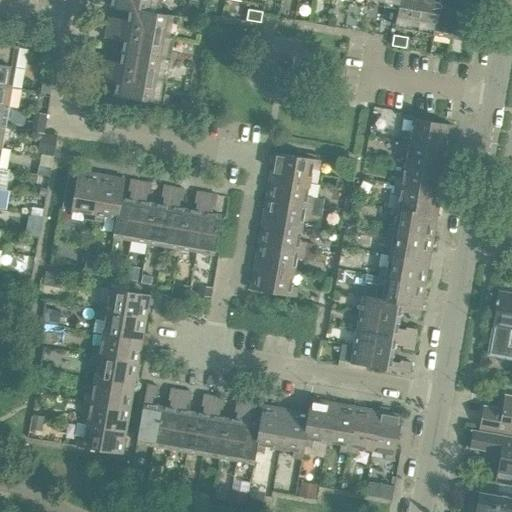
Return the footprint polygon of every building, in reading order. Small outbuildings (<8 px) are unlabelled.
[(152,5),(153,0),(111,0),(110,7),(128,10),(129,9),(162,15),(162,14),(164,7),(152,5)] [(439,0),(399,0),(396,20),(433,27),(434,27),(439,0)] [(449,37),(456,0),(439,0),(434,27),(433,27),(432,34),(449,37)] [(467,41),(474,1),(470,0),(456,0),(449,37),(467,41)] [(164,51),(168,24),(180,26),(181,17),(162,14),(162,15),(129,9),(128,10),(121,52),(174,61),(175,53),(164,51)] [(260,22),(261,14),(262,12),(248,10),(246,20),(260,22)] [(117,40),(119,29),(120,24),(107,22),(104,38),(117,40)] [(405,48),(407,38),(393,35),(391,46),(405,48)] [(0,64),(15,67),(19,47),(0,43),(0,64)] [(156,93),(161,67),(172,69),(174,61),(121,52),(114,95),(166,104),(167,95),(156,93)] [(111,77),(113,61),(101,59),(98,75),(111,77)] [(0,85),(11,88),(15,67),(0,64),(0,85)] [(0,106),(8,108),(11,88),(0,85),(0,106)] [(448,149),(452,125),(413,118),(410,133),(404,132),(403,141),(448,149)] [(444,171),(448,149),(403,141),(401,149),(407,150),(405,164),(444,171)] [(317,170),(319,160),(273,152),(269,176),(309,183),(311,169),(317,170)] [(440,194),(444,171),(405,164),(402,178),(396,177),(395,186),(440,194)] [(93,220),(101,175),(77,170),(70,211),(85,213),(84,219),(93,220)] [(118,216),(121,198),(124,179),(101,175),(93,220),(102,222),(103,216),(115,219),(116,216),(118,216)] [(307,196),(309,183),(269,176),(265,198),(311,206),(313,197),(307,196)] [(112,237),(130,240),(140,182),(129,180),(128,191),(132,192),(130,199),(121,198),(118,216),(116,216),(115,219),(112,237)] [(146,243),(153,203),(143,201),(144,194),(149,194),(150,183),(140,182),(130,240),(146,243)] [(163,246),(173,187),(163,186),(161,197),(165,197),(163,205),(153,203),(146,243),(163,246)] [(436,216),(440,194),(395,186),(393,194),(399,195),(397,209),(436,216)] [(179,249),(186,209),(176,207),(177,200),(182,200),(184,189),(173,187),(163,246),(179,249)] [(196,252),(206,193),(196,191),(194,203),(198,203),(196,211),(186,209),(179,249),(196,252)] [(213,255),(220,215),(209,213),(210,205),(215,206),(217,195),(206,193),(196,252),(213,255)] [(301,228),(304,214),(309,215),(311,206),(265,198),(261,221),(301,228)] [(432,239),(436,216),(397,209),(394,223),(388,222),(387,231),(432,239)] [(299,241),(301,228),(261,221),(257,243),(303,251),(305,242),(299,241)] [(428,261),(432,239),(387,231),(385,239),(391,240),(389,254),(428,261)] [(293,273),(296,259),(302,260),(303,251),(257,243),(253,265),(293,273)] [(424,284),(428,261),(389,254),(386,269),(380,267),(379,276),(424,284)] [(291,286),(293,273),(253,265),(249,289),(295,297),(297,287),(291,286)] [(59,287),(61,275),(59,275),(46,272),(44,284),(59,287)] [(420,306),(424,284),(379,276),(377,285),(383,286),(381,299),(383,299),(420,306)] [(145,318),(150,295),(110,288),(107,303),(101,302),(100,310),(145,318)] [(511,294),(498,292),(497,300),(495,299),(494,304),(496,304),(487,355),(511,359),(511,345),(509,345),(511,331),(511,330),(511,294)] [(383,299),(381,299),(362,295),(359,313),(399,320),(400,310),(408,311),(407,315),(418,317),(420,306),(383,299)] [(142,341),(145,318),(100,310),(98,319),(104,320),(102,334),(142,341)] [(397,330),(399,320),(359,313),(356,329),(414,340),(416,329),(405,327),(405,331),(397,330)] [(393,353),(395,343),(402,344),(402,348),(413,350),(414,340),(356,329),(353,346),(393,353)] [(138,364),(142,341),(102,334),(99,348),(93,347),(92,356),(138,364)] [(408,374),(410,362),(399,360),(399,365),(391,363),(393,353),(353,346),(350,363),(408,374)] [(134,386),(138,364),(92,356),(90,364),(96,365),(94,379),(134,386)] [(130,409),(134,386),(94,379),(91,393),(86,392),(84,400),(130,409)] [(153,448),(160,406),(150,405),(151,397),(156,398),(158,386),(146,384),(135,445),(153,448)] [(169,451),(180,390),(169,389),(167,400),(172,400),(170,408),(160,406),(153,448),(169,451)] [(186,453),(193,412),(183,410),(184,403),(188,403),(190,392),(180,390),(169,451),(186,453)] [(511,395),(504,394),(501,413),(482,409),(478,431),(511,436),(511,395)] [(203,456),(213,396),(202,395),(201,406),(205,406),(203,414),(193,412),(186,453),(203,456)] [(219,458),(226,418),(216,416),(217,408),(222,409),(224,398),(213,396),(203,456),(219,458)] [(326,443),(333,403),(309,399),(307,413),(308,413),(302,444),(304,445),(311,446),(312,440),(326,443)] [(126,431),(130,409),(84,400),(82,409),(88,410),(86,424),(126,431)] [(236,461),(246,402),(236,400),(234,411),(238,412),(237,420),(226,418),(219,458),(236,461)] [(259,424),(258,424),(249,422),(251,414),(255,415),(257,404),(246,402),(236,461),(254,464),(256,451),(254,451),(259,424)] [(347,452),(355,407),(333,403),(326,443),(340,445),(339,451),(347,452)] [(278,449),(285,409),(262,405),(258,424),(259,424),(254,451),(256,451),(263,452),(264,447),(278,449)] [(371,450),(378,411),(355,407),(347,452),(356,454),(357,448),(371,450)] [(308,413),(307,413),(285,409),(278,449),(292,451),(291,457),(301,459),(304,445),(302,444),(308,413)] [(393,461),(401,415),(378,411),(371,450),(384,453),(383,459),(393,461)] [(122,454),(126,431),(86,424),(83,438),(78,437),(76,446),(122,454)] [(511,436),(478,431),(472,430),(469,448),(486,451),(488,451),(490,451),(491,450),(492,449),(492,447),(493,446),(500,447),(496,473),(511,475),(511,436)] [(511,511),(511,497),(478,492),(473,511),(511,511)]
